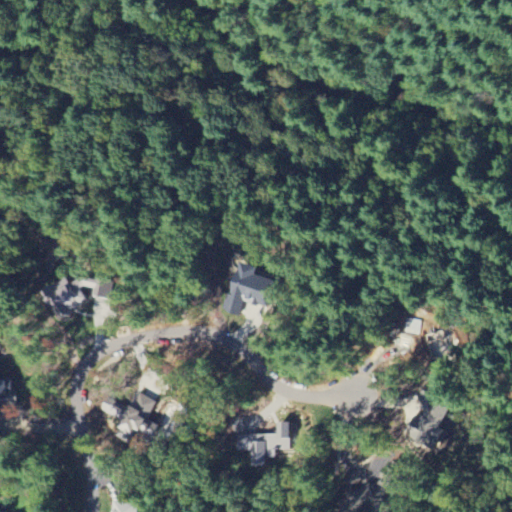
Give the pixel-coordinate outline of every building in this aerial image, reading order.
[(229,310),(245,315),(250,300),(264,304),(273,278),(262,275),(265,267),(245,261),(229,310)] [(56,287),(71,313),(94,300),(95,302),(111,293),(103,279),(95,284),(90,275),(75,284),(72,278),(56,287)] [(0,373),(0,401),(19,401),(18,379),(4,379),(4,373),(0,373)] [(154,419),(170,386),(152,377),(136,410),(112,398),(106,410),(127,420),(124,427),(142,436),(145,430),(163,439),(169,426),(154,419)] [(440,422),(449,425),(456,404),(433,396),(426,417),(422,415),(417,431),(435,437),(440,422)] [(242,434),(242,450),(259,450),(259,466),(274,466),(274,458),(281,458),(281,450),(295,450),(295,422),(286,422),(286,434),(242,434)] [(148,511),(149,503),(121,501),(120,511),(148,511)]
